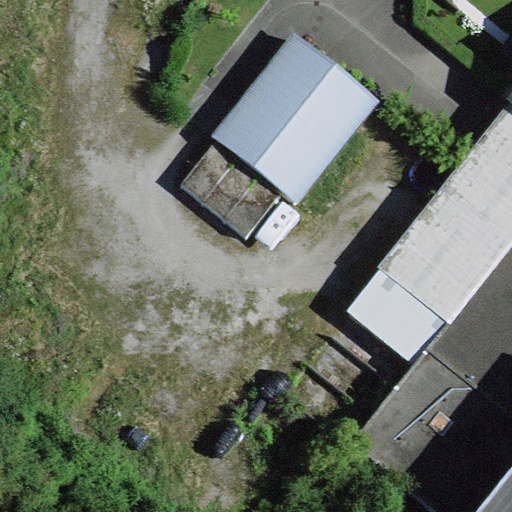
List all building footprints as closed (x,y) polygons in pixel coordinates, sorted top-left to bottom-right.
[(511,62),(511,44),(503,56),(511,62)] [(372,106),(292,45),(214,144),(292,206),(372,106)] [(511,110),(376,282),(440,334),(511,243),(511,110)] [(426,353),(352,447),(435,511),(494,511),(511,490),(511,245),(440,334),(426,353)] [(511,511),(511,490),(494,511),(511,511)]
